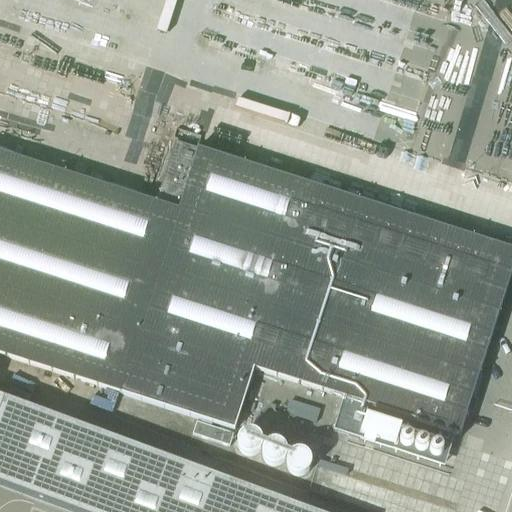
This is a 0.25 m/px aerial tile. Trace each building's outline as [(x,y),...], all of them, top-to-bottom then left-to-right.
[(254,372),(234,365),(139,335),(197,152),(175,145),(156,204),(155,204),(155,205),(133,198),(134,197),(132,197),(132,198),(110,191),(111,190),(110,190),(109,191),(88,184),(88,183),(87,182),(86,183),(65,176),(65,175),(64,175),(64,176),(42,169),(42,168),(41,168),(41,169),(19,162),(0,220),(0,357),(5,359),(4,360),(5,360),(6,360),(27,366),(27,367),(28,368),(29,367),(50,374),(50,375),(51,375),(51,374),(73,381),(73,382),(74,382),(96,389),(97,390),(97,389),(119,396),(119,397),(120,397),(120,396),(234,433),(253,373),(254,372)] [(139,335),(234,365),(291,182),(290,181),(290,180),(289,180),(289,181),(267,174),(267,173),(266,173),(266,174),(244,167),(244,166),(243,165),(243,166),(221,159),(222,158),(220,158),(220,159),(198,152),(199,151),(197,151),(197,152),(139,335)] [(0,220),(19,162),(19,161),(18,160),(18,161),(0,155),(0,220)] [(234,365),(254,372),(275,379),(275,380),(276,380),(277,379),(298,386),(298,387),(299,387),(299,386),(321,393),(321,394),(322,395),(322,394),(344,401),(344,402),(334,434),(357,441),(367,409),(368,409),(390,416),(389,416),(390,417),(391,416),(412,423),(412,424),(413,424),(414,423),(435,430),(435,431),(436,431),(458,437),(458,438),(460,439),(460,437),(459,437),(466,415),(467,415),(468,414),(467,414),(471,400),(472,400),(472,399),(479,377),(480,376),(479,376),(486,354),(487,355),(487,353),(486,353),(491,339),(492,339),(492,338),(491,338),(498,316),(499,317),(499,315),(498,315),(505,293),(506,294),(507,293),(506,292),(510,278),(511,278),(511,277),(511,272),(511,252),(495,247),(496,246),(495,246),(494,247),(473,240),(473,239),(472,239),(471,240),(450,233),(450,232),(449,231),(449,232),(427,225),(427,224),(426,224),(426,225),(404,218),(404,217),(403,217),(403,218),(381,211),(381,210),(380,209),(380,210),(358,203),(359,202),(357,202),(357,203),(335,196),(336,195),(335,195),(334,196),(313,189),(313,188),(312,187),(311,188),(291,182),(234,365)] [(306,511),(3,400),(0,408),(0,488),(64,511),(306,511)] [(318,420),(321,410),(291,401),(288,412),(318,420)] [(310,477),(311,452),(302,452),(302,443),(261,442),(261,432),(240,431),(239,455),(264,456),(263,466),(288,466),(288,476),(310,477)]
